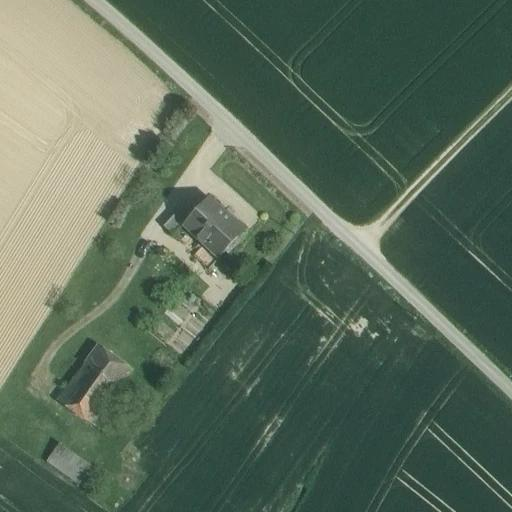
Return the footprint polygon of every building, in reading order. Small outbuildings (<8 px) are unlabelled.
[(244,233),(209,200),(188,222),(184,226),(204,245),(219,259),(244,233)] [(178,211),(163,228),(172,236),(182,225),(187,220),(178,211)] [(204,245),(194,256),(209,270),(219,259),(204,245)] [(133,371),(98,347),(84,367),(119,390),(133,371)] [(84,367),(58,403),(93,426),(119,390),(84,367)] [(119,390),(93,426),(103,432),(129,397),(119,390)] [(105,478),(60,445),(47,463),(91,495),(105,478)]
